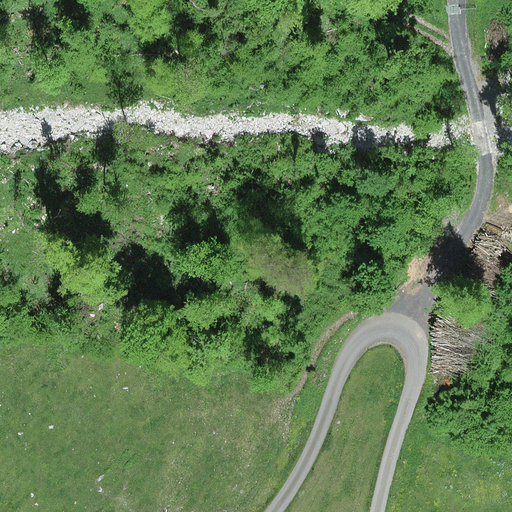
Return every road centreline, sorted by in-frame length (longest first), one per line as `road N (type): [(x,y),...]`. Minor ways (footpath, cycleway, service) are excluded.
road 1 (track): [(457,0),(486,155),(481,200),(395,327)]
road 2 (track): [(395,327),(369,332),(350,354),(310,453),(275,511)]
road 3 (track): [(377,511),(416,373),(411,343),(395,327)]
